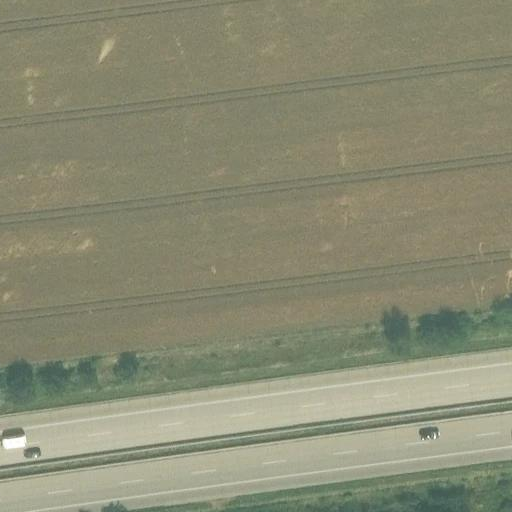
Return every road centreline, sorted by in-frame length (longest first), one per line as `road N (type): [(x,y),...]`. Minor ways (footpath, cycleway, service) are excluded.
road 1 (motorway): [(511,374),(0,447)]
road 2 (motorway): [(0,502),(511,430)]
